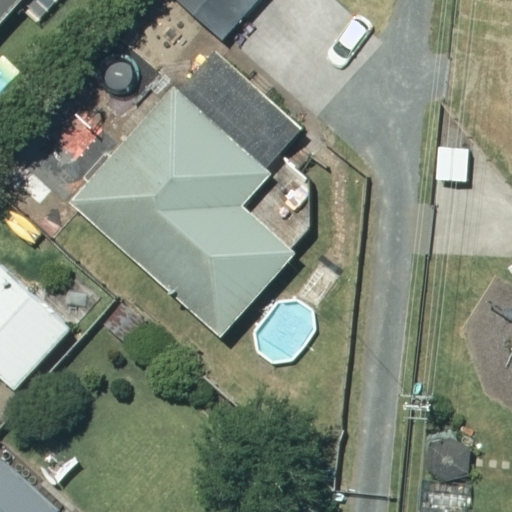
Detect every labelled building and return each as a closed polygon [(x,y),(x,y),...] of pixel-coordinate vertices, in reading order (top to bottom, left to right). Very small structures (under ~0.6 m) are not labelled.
[(28,0),(0,0),(0,36),(32,3),(28,0)] [(192,0),(237,40),(272,0),(192,0)] [(86,200),(239,335),(312,252),(258,205),(288,171),(189,84),(86,200)] [(8,185),(40,211),(63,183),(31,157),(8,185)] [(0,274),(0,358),(32,387),(84,328),(11,262),(0,274)] [(131,301),(114,323),(137,341),(154,319),(131,301)] [(0,468),(0,511),(74,511),(76,510),(13,454),(0,468)]
